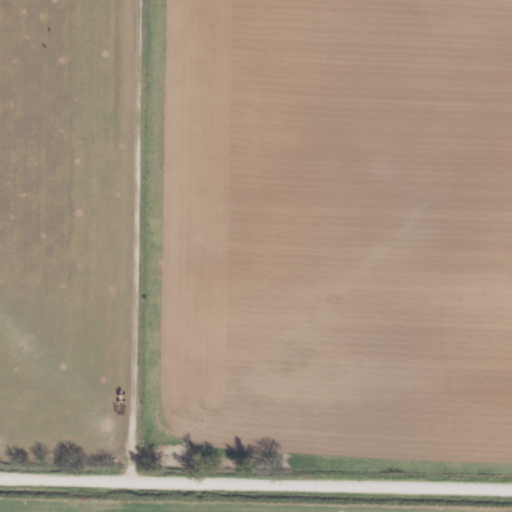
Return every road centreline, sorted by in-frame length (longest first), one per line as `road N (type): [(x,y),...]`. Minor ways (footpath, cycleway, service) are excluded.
road 1 (residential): [(0,481),(511,493)]
road 2 (residential): [(140,484),(148,0)]
